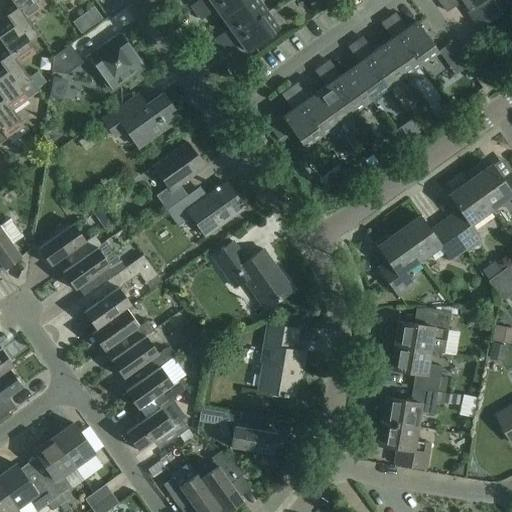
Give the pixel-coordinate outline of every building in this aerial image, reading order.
[(25,18),(11,0),(1,7),(9,18),(0,23),(0,38),(5,45),(18,64),(20,63),(35,52),(28,41),(38,34),(27,17),(25,18)] [(38,0),(11,0),(25,18),(27,17),(43,6),(38,0)] [(195,12),(212,0),(197,0),(190,5),(195,12)] [(222,18),(247,0),(212,0),(195,12),(200,19),(215,8),(222,18)] [(219,45),(266,12),(257,0),(247,0),(222,18),(229,28),(214,38),(219,45)] [(511,0),(447,0),(441,4),(446,11),(455,5),(453,2),(455,0),(460,0),(468,10),(466,11),(479,28),(511,4),(511,0)] [(266,12),(219,45),(224,52),(239,41),(246,52),(278,29),(266,12)] [(394,13),(388,18),(421,65),(438,53),(427,37),(434,32),(423,16),(402,30),(398,24),(400,22),(394,13)] [(382,45),(405,77),(421,65),(388,18),(381,22),(387,31),(390,29),(395,36),(392,38),(382,45)] [(87,56),(111,89),(143,66),(119,33),(87,56)] [(361,36),(354,41),(388,89),(405,77),(382,45),(369,54),(365,47),(368,45),(361,36)] [(358,61),(348,69),(371,100),(388,89),(354,41),(347,46),(354,55),(357,53),(361,59),(358,61)] [(51,69),(66,72),(83,59),(71,43),(54,55),(51,69)] [(0,64),(0,95),(11,110),(28,97),(21,87),(32,80),(20,63),(18,64),(5,45),(0,48),(0,62),(1,64),(0,64)] [(355,112),(371,100),(348,69),(336,77),(331,71),(334,69),(328,60),(321,65),(355,112)] [(316,92),(338,124),(355,112),(321,65),(314,70),(320,79),(323,76),(328,83),(325,85),(316,92)] [(322,136),(338,124),(316,92),(303,101),(298,94),(301,92),(295,83),(288,88),(322,136)] [(304,148),(322,136),(288,88),(280,94),(286,102),(290,100),(295,106),(282,115),(280,112),(266,122),(281,143),(294,134),(304,148)] [(138,94),(103,120),(114,136),(125,129),(138,147),(179,116),(162,93),(146,104),(138,94)] [(23,126),(11,110),(0,95),(0,129),(6,138),(23,126)] [(205,167),(187,141),(151,167),(166,189),(157,196),(166,209),(187,195),(180,184),(205,167)] [(0,177),(1,178),(12,170),(0,153),(0,177)] [(491,165),(470,180),(491,209),(509,196),(511,199),(511,170),(501,179),(491,165)] [(443,218),(466,248),(480,238),(470,224),(491,209),(470,180),(449,195),(458,207),(443,218)] [(200,185),(187,195),(166,209),(178,225),(191,216),(204,235),(244,207),(225,181),(218,186),(217,185),(214,187),(215,188),(207,194),(200,185)] [(11,210),(24,198),(17,191),(5,203),(11,210)] [(419,215),(398,230),(420,260),(430,253),(435,259),(445,252),(450,259),(466,248),(443,218),(429,228),(419,215)] [(65,255),(85,241),(72,223),(37,248),(50,266),(65,255)] [(0,264),(3,269),(21,256),(0,226),(0,264)] [(405,271),(420,260),(398,230),(377,245),(387,260),(377,267),(398,297),(415,285),(405,271)] [(91,251),(97,247),(101,244),(94,235),(85,241),(91,251)] [(233,241),(212,256),(234,287),(244,280),(264,309),(292,289),(263,249),(247,260),(233,241)] [(79,286),(109,265),(97,247),(91,251),(72,264),(62,272),(74,290),(79,286)] [(83,311),(95,330),(125,308),(130,304),(118,286),(139,271),(147,282),(158,275),(144,254),(125,268),(116,274),(98,286),(105,296),(87,308),(83,311)] [(119,258),(109,265),(116,274),(125,268),(119,258)] [(138,326),(125,308),(95,330),(91,333),(103,351),(138,326)] [(394,345),(429,351),(443,353),(450,312),(425,308),(422,325),(398,321),(394,345)] [(147,319),(138,326),(145,335),(154,329),(147,319)] [(296,329),(268,324),(262,361),(264,361),(259,388),(282,392),(281,395),(287,395),(287,393),(293,394),(297,369),(300,369),(303,352),(293,350),(296,329)] [(158,353),(145,335),(110,360),(123,378),(139,367),(158,353)] [(453,360),(462,361),(462,338),(453,338),(453,360)] [(412,387),(437,391),(441,366),(427,364),(429,351),(394,345),(390,369),(415,373),(412,387)] [(0,374),(9,369),(13,366),(0,347),(0,374)] [(166,347),(158,353),(164,363),(173,356),(170,352),(166,347)] [(153,398),(172,384),(159,366),(145,376),(124,391),(137,409),(153,398)] [(22,387),(9,369),(0,374),(0,416),(8,411),(1,401),(22,387)] [(181,378),(172,384),(179,394),(188,387),(182,378),(181,378)] [(410,401),(385,397),(381,421),(416,427),(419,413),(433,415),(437,391),(412,387),(410,401)] [(511,406),(498,415),(511,439),(511,406)] [(137,450),(152,440),(172,426),(159,408),(125,432),(137,450)] [(251,428),(253,417),(201,408),(199,421),(218,425),(223,436),(231,438),(230,447),(272,454),(276,432),(251,428)] [(188,428),(182,419),(181,419),(172,426),(179,435),(187,428),(188,428)] [(414,441),(416,427),(381,421),(377,445),(402,449),(399,464),(425,468),(429,443),(414,441)] [(53,437),(74,466),(94,452),(73,423),(53,437)] [(63,474),(74,466),(53,437),(33,451),(37,456),(28,462),(58,505),(66,500),(61,493),(71,486),(63,474)] [(221,508),(223,511),(226,511),(243,501),(230,483),(248,470),(221,451),(211,458),(217,466),(199,479),(221,508)] [(15,464),(0,474),(0,484),(16,507),(28,499),(36,511),(47,503),(52,510),(58,505),(28,462),(19,469),(15,464)] [(215,511),(221,508),(199,479),(196,474),(178,487),(171,478),(162,484),(179,508),(188,501),(195,511),(215,511)] [(9,511),(16,507),(0,484),(0,511),(9,511)] [(91,508),(111,493),(104,484),(84,499),(91,508)] [(111,493),(91,508),(93,511),(105,511),(118,503),(111,493)]
